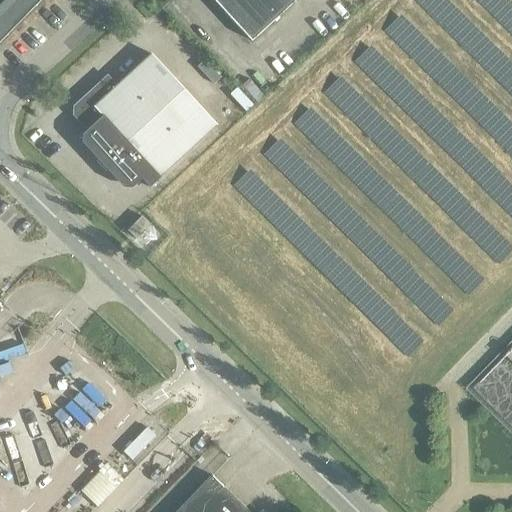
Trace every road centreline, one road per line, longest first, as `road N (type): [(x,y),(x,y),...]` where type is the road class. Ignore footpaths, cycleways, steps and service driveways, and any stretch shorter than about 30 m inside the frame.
road 1 (unclassified): [(339,511),(0,178)]
road 2 (unclassified): [(0,104),(113,0)]
